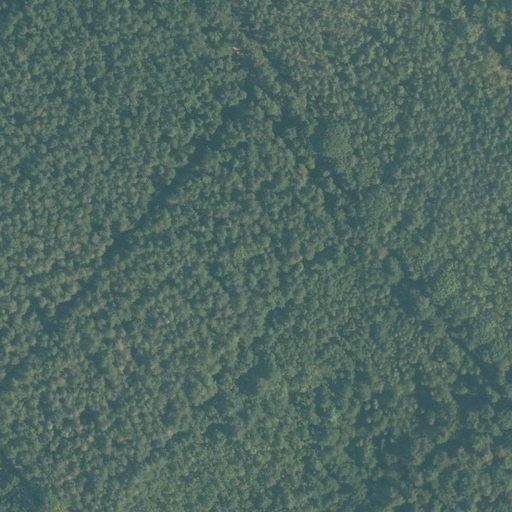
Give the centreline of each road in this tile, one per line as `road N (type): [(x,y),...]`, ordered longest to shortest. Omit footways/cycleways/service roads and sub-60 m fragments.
road 1 (track): [(121,0),(169,78),(332,293),(402,343),(511,489)]
road 2 (track): [(511,396),(199,0)]
